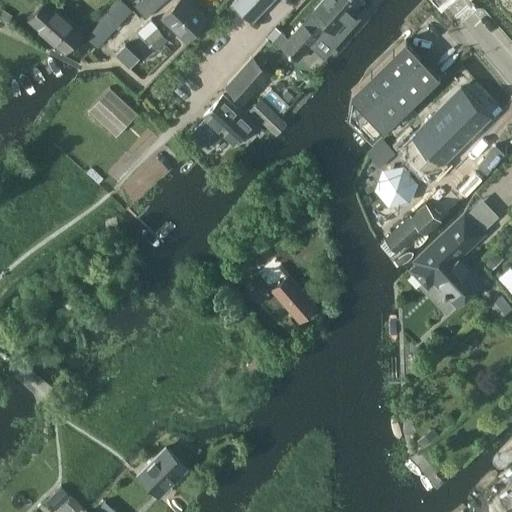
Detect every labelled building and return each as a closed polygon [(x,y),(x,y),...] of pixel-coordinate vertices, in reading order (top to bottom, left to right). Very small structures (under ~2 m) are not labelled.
[(141,0),(135,6),(138,10),(145,18),(166,0),(141,0)] [(176,0),(160,16),(187,42),(211,18),(192,0),(176,0)] [(271,0),(234,0),(232,3),(251,21),(271,0)] [(281,30),(270,42),(277,48),(282,46),(297,60),(318,36),(315,33),(319,28),(336,43),(354,23),(349,19),(356,12),(352,9),(359,0),(322,0),(289,38),(283,32),(281,30)] [(81,39),(95,52),(130,16),(117,3),(81,39)] [(25,19),(61,48),(73,32),(37,4),(25,19)] [(154,50),(169,38),(158,25),(156,26),(150,19),(137,30),(154,50)] [(275,26),(265,37),(267,39),(270,42),(281,30),(279,29),(275,26)] [(348,116),(370,139),(372,141),(441,75),(406,39),(351,91),(348,116)] [(243,102),(270,72),(252,56),(225,85),(243,102)] [(110,87),(88,110),(115,135),(137,112),(110,87)] [(460,87),(404,143),(405,144),(412,137),(436,161),(461,136),(464,139),(488,115),(460,87)] [(243,102),(238,107),(223,94),(207,110),(211,114),(204,121),(203,120),(191,134),(207,149),(219,135),(216,132),(223,125),(239,139),(259,117),(251,109),(243,102)] [(276,133),(285,123),(286,122),(260,99),(251,109),(259,117),(276,133)] [(395,152),(383,139),(367,153),(379,166),(395,152)] [(426,233),(441,219),(426,202),(411,216),(410,214),(385,238),(397,251),(422,229),(426,233)] [(418,262),(412,268),(424,281),(430,275),(456,302),(481,279),(459,255),(483,232),(465,212),(415,259),(418,262)] [(286,277),(273,288),(300,319),(302,318),(313,308),(316,306),(289,275),(286,277)] [(500,292),(486,303),(497,318),(511,306),(500,292)] [(256,377),(278,355),(268,345),(246,366),(256,377)] [(166,446),(162,451),(138,475),(156,493),(184,464),(166,446)] [(61,485),(47,500),(56,508),(70,494),(61,485)] [(117,511),(105,501),(94,511),(117,511)]
